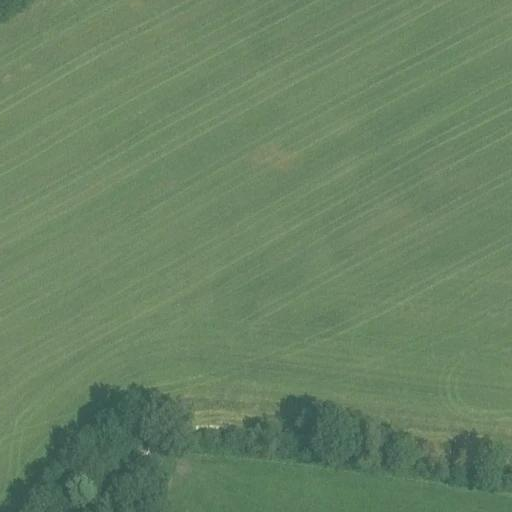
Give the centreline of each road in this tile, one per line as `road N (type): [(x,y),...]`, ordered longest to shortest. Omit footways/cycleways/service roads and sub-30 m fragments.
road 1 (track): [(179,415),(212,412),(511,448)]
road 2 (track): [(87,511),(145,435),(179,415)]
